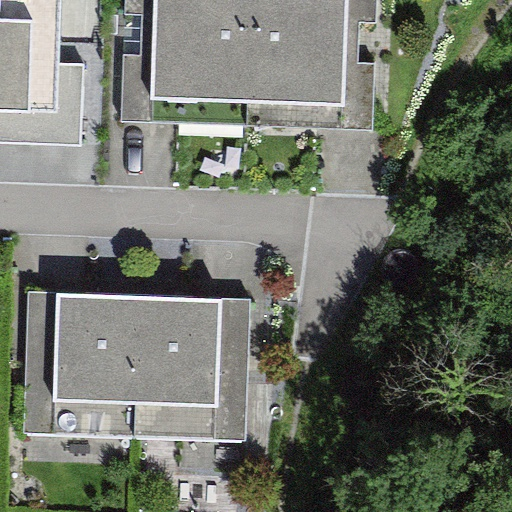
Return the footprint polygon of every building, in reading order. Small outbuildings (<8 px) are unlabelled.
[(62,1),(33,0),(0,0),(0,149),(81,152),(84,70),(60,69),(62,1)] [(248,0),(120,0),(121,8),(149,8),(149,45),(117,44),(117,113),(175,114),(175,92),(249,93),(248,0)] [(370,0),(248,0),(249,93),(314,96),(315,118),(372,119),(370,48),(345,49),(344,15),(371,13),(370,0)] [(131,286),(24,279),(23,337),(49,339),(49,355),(21,353),(20,368),(46,370),(45,423),(129,428),(131,286)] [(244,291),(131,286),(129,428),(214,434),(215,378),(241,379),(242,362),(216,359),(217,343),(243,344),(244,291)]
